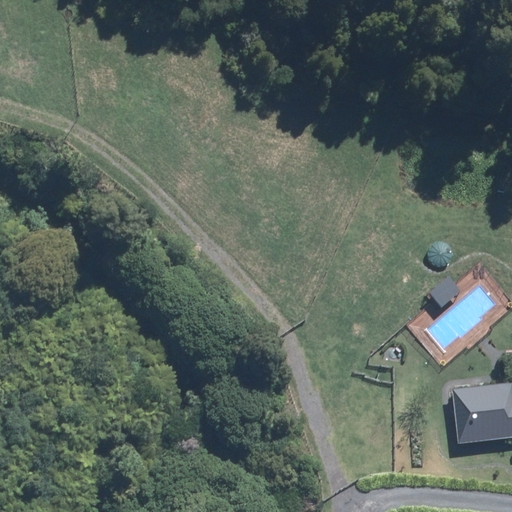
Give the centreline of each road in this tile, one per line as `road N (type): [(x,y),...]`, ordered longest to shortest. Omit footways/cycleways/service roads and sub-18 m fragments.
road 1 (unknown): [(309,511),(294,440),(226,290),(131,205),(9,133)]
road 2 (unknown): [(367,511),(407,489),(443,488),(511,505)]
